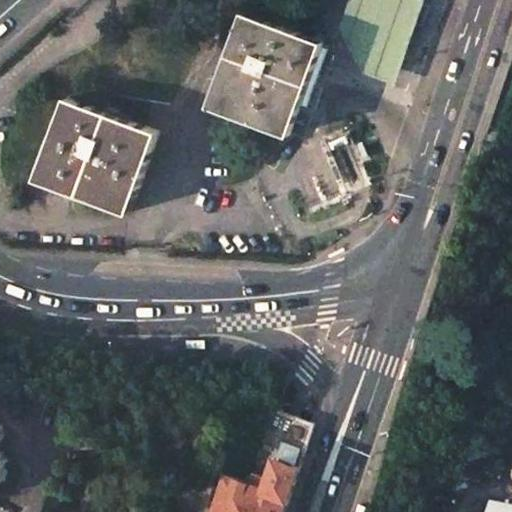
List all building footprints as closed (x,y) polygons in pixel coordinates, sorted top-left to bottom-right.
[(412,39),(425,0),(350,0),(342,24),(365,70),(388,77),(398,80),(412,39)] [(291,135),(324,41),(243,13),(211,106),(227,112),(291,135)] [(130,213),(158,131),(66,98),(37,179),(79,194),(130,213)] [(280,460),(302,467),(315,426),(274,413),(265,445),(280,460)] [(227,477),(214,511),(286,511),(296,486),(302,467),(280,460),(274,479),(260,474),(251,478),(249,484),(227,477)] [(375,511),(377,506),(369,503),(366,511),(375,511)]
